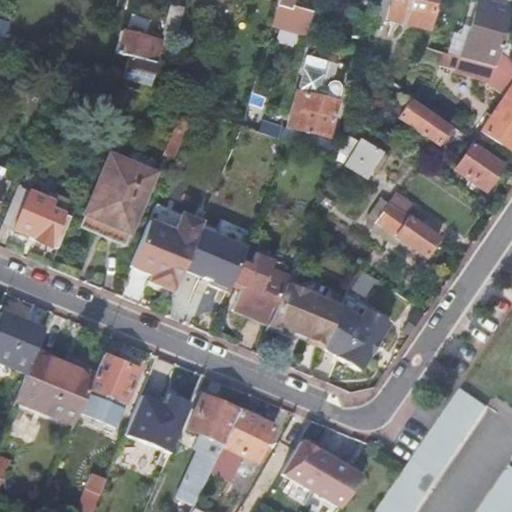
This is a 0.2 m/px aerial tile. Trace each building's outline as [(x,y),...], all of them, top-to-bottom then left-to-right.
[(239,0),(237,10),(247,13),(250,0),(239,0)] [(379,0),(380,1),(390,4),(386,18),(429,30),(434,12),(432,11),(434,0),(379,0)] [(479,0),(462,59),(496,69),(500,54),(506,36),(503,36),(511,9),(479,0)] [(163,36),(175,39),(184,9),(172,6),(163,36)] [(292,37),(304,41),(310,18),(298,15),(292,37)] [(120,31),(114,53),(128,57),(122,78),(148,85),(154,64),(162,66),(167,48),(158,46),(160,42),(120,31)] [(511,79),(496,69),(462,59),(443,53),(440,66),(455,70),(454,72),(488,81),(508,94),(483,132),(509,150),(511,146),(511,79)] [(511,61),(500,54),(496,69),(511,79),(511,61)] [(50,61),(41,57),(36,71),(61,80),(67,66),(50,61)] [(123,86),(106,80),(101,94),(118,100),(123,86)] [(303,92),(293,127),(326,136),(336,101),(303,92)] [(408,100),(396,118),(436,145),(448,127),(408,100)] [(162,156),(172,160),(187,124),(176,120),(162,156)] [(262,125),(260,132),(276,138),(278,130),(262,125)] [(337,157),(348,163),(359,144),(349,138),(337,157)] [(359,144),(348,163),(346,167),(363,177),(379,151),(361,141),(359,144)] [(251,142),(244,157),(266,166),(273,151),(251,142)] [(472,143),(454,169),(485,190),(503,164),(472,143)] [(110,156),(80,227),(125,246),(155,174),(110,156)] [(17,187),(2,223),(35,237),(34,240),(48,246),(48,245),(56,249),(70,216),(50,207),(52,201),(17,187)] [(375,195),(368,205),(381,214),(375,222),(424,257),(437,238),(412,220),(420,208),(398,193),(389,205),(375,195)] [(157,205),(153,218),(175,224),(179,211),(157,205)] [(172,232),(147,221),(128,266),(150,275),(148,282),(156,285),(172,292),(189,251),(193,242),(200,223),(179,214),(172,232)] [(198,243),(185,272),(223,288),(235,258),(198,243)] [(240,259),(230,285),(239,289),(231,310),(265,324),(274,302),(276,303),(284,285),(284,283),(287,277),(282,276),(286,266),(272,260),(272,259),(255,252),(250,263),(240,259)] [(284,285),(276,303),(266,326),(285,334),(287,330),(302,336),(304,342),(322,349),(333,323),(334,319),(340,307),(325,301),(330,289),(311,281),(306,294),(284,285)] [(334,319),(333,323),(322,349),(358,371),(369,355),(370,353),(365,351),(374,338),(378,340),(379,339),(389,323),(363,308),(358,317),(340,307),(334,319)] [(0,343),(12,348),(11,350),(14,351),(7,367),(26,375),(35,353),(37,347),(44,331),(1,313),(0,315),(0,343)] [(285,334),(304,342),(302,336),(287,330),(285,334)] [(382,340),(379,339),(378,340),(374,338),(365,351),(370,353),(369,355),(372,357),(382,340)] [(26,375),(14,402),(73,426),(87,394),(98,367),(74,357),(69,368),(50,360),(35,353),(26,375)] [(98,367),(87,394),(102,401),(105,395),(126,404),(140,370),(103,354),(98,367)] [(151,375),(138,408),(175,424),(189,391),(151,375)] [(422,451),(447,467),(487,409),(461,393),(422,451)] [(175,497),(193,506),(224,445),(224,444),(240,413),(219,403),(216,397),(209,394),(202,396),(188,429),(198,433),(201,434),(194,449),(197,450),(175,497)] [(14,402),(12,408),(71,433),(73,426),(14,402)] [(224,444),(224,445),(258,462),(274,429),(253,418),(256,413),(251,410),(248,416),(240,412),(240,413),(224,444)] [(307,441),(305,445),(314,450),(316,446),(307,441)] [(357,475),(351,472),(342,467),(314,450),(305,445),(300,442),(280,475),(324,501),(336,508),(357,475)] [(389,499),(408,511),(416,511),(447,467),(422,451),(389,499)] [(0,453),(0,484),(11,459),(0,453)] [(345,462),(342,467),(351,472),(354,467),(345,462)] [(511,511),(511,470),(510,469),(487,503),(500,511),(511,511)] [(84,489),(99,496),(105,480),(90,474),(84,489)] [(105,480),(99,496),(113,502),(120,486),(105,480)] [(76,510),(79,511),(91,511),(99,496),(84,489),(76,510)] [(99,496),(91,511),(108,511),(113,502),(99,496)] [(380,511),(408,511),(389,499),(380,511)] [(480,511),(500,511),(487,503),(480,511)]
